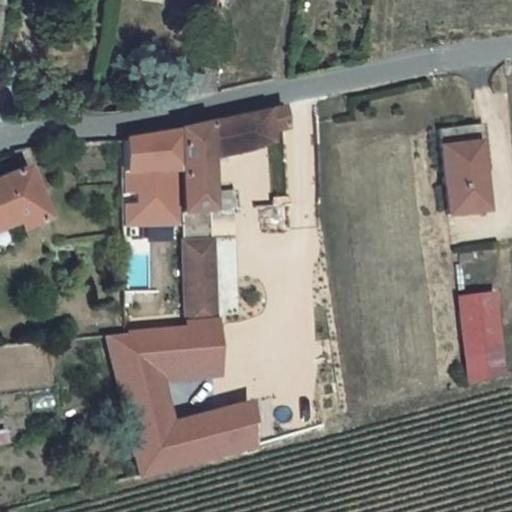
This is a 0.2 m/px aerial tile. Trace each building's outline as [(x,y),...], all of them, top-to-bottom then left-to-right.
[(173,225),(210,224),(205,168),(260,160),(260,146),(276,142),(279,163),(311,157),(310,137),(309,115),(166,136),(173,225)] [(483,124),(471,126),(434,133),(446,222),(487,216),(480,176),(490,175),(483,124)] [(41,176),(10,183),(0,186),(0,223),(18,217),(24,237),(54,229),(41,176)] [(316,246),(314,219),(280,220),(282,248),(316,246)] [(219,331),(210,224),(173,225),(181,336),(219,331)] [(467,366),(501,360),(492,300),(459,304),(467,366)]
